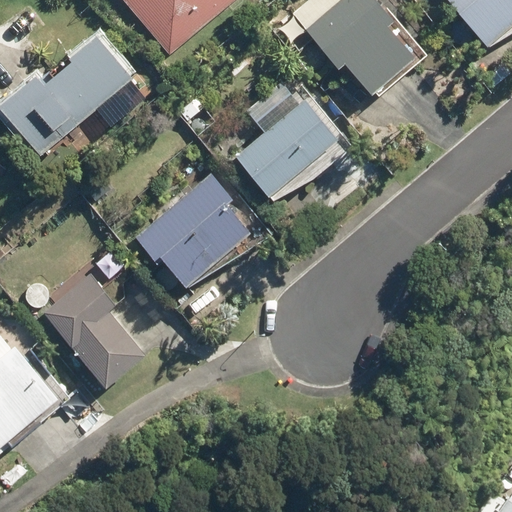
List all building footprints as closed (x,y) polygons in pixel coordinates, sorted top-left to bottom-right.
[(123,0),(168,53),(231,0),(123,0)] [(294,10),(272,29),(290,49),(308,33),(334,64),(340,59),(369,92),(372,88),(377,94),(423,53),(377,0),(334,0),(307,25),(294,10)] [(511,0),(449,0),(483,43),(485,42),(487,44),(511,28),(511,0)] [(31,72),(0,98),(0,109),(38,154),(130,76),(92,30),(64,54),(67,58),(39,82),(31,72)] [(265,129),(233,154),(269,199),(307,177),(349,144),(304,86),(259,121),(265,129)] [(182,114),(191,126),(201,119),(192,107),(182,114)] [(205,169),(208,173),(134,235),(154,259),(158,256),(181,284),(183,282),(186,286),(271,231),(213,162),(205,169)] [(101,176),(87,188),(97,199),(110,188),(101,176)] [(119,303),(93,270),(42,311),(103,387),(143,356),(108,311),(119,303)] [(0,451),(67,396),(29,350),(22,356),(12,345),(0,354),(0,451)] [(511,511),(511,488),(504,500),(490,490),(474,511),(511,511)]
